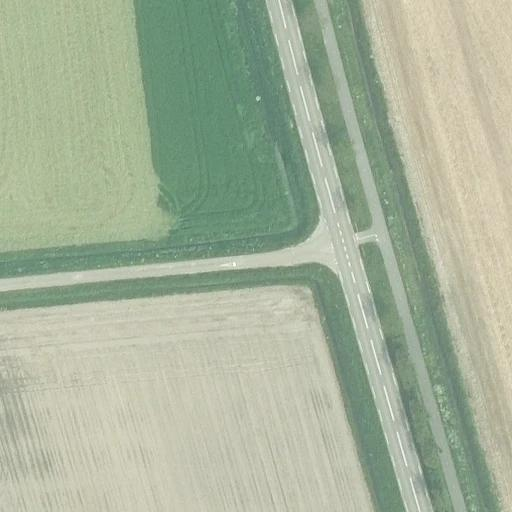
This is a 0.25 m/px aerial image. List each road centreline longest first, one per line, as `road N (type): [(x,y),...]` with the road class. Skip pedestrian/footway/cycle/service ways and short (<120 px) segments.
road 1 (unclassified): [(0,288),(344,246)]
road 2 (tertiary): [(418,511),(344,246)]
road 3 (tertiary): [(344,246),(279,0)]
